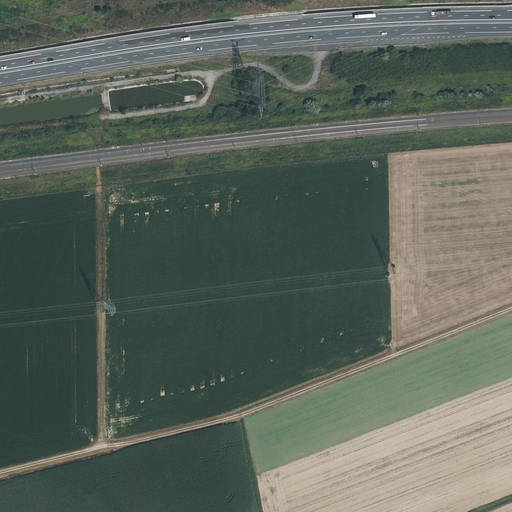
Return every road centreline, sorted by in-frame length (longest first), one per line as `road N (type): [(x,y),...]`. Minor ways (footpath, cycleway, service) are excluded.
road 1 (motorway): [(511,14),(296,23),(0,65)]
road 2 (motorway): [(0,78),(297,36),(511,27)]
road 3 (track): [(511,308),(240,415),(100,448)]
road 4 (track): [(100,191),(100,448)]
